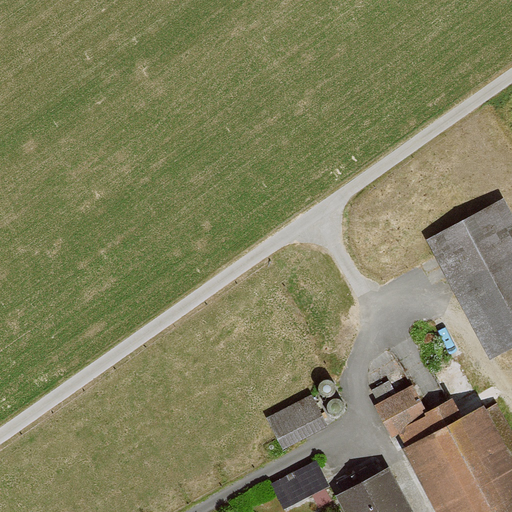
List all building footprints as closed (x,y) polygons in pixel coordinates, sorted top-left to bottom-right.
[(511,226),(500,205),(433,242),(457,285),(465,281),(501,348),(511,341),(511,226)] [(413,386),(380,404),(395,433),(408,427),(452,511),(511,511),(511,467),(482,411),(485,409),(457,356),(432,369),(450,404),(429,415),(413,386)] [(310,399),(272,418),(284,443),(322,424),(310,399)] [(315,462),(273,484),(284,504),(326,483),(315,462)] [(374,463),(337,483),(353,511),(405,511),(395,494),(399,492),(389,473),(381,477),(374,463)]
